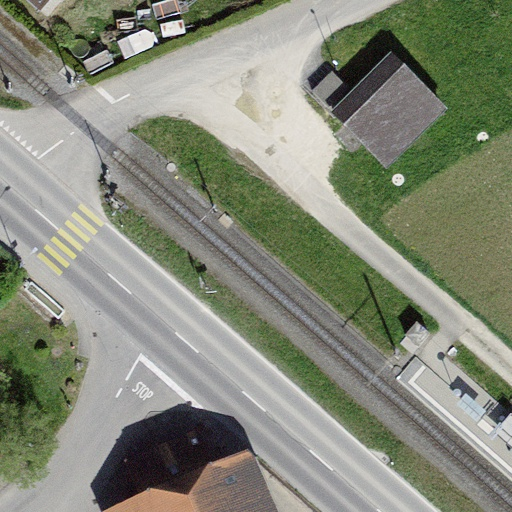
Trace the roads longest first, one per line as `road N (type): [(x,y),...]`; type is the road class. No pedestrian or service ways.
road 1 (track): [(511,368),(170,79)]
road 2 (unclassified): [(8,185),(118,103),(364,0)]
road 3 (secondary): [(163,321),(381,511)]
road 4 (unclassified): [(46,503),(163,321)]
road 5 (secondary): [(8,185),(163,321)]
